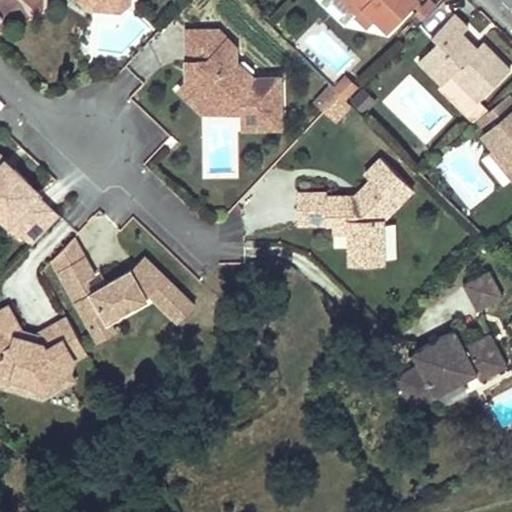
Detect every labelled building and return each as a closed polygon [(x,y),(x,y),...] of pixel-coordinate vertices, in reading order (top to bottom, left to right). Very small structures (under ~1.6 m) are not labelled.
[(338,0),(353,14),(358,9),(386,34),(418,1),(416,0),(338,0)] [(436,41),(416,59),(440,84),(438,86),(472,121),(475,119),(478,116),(486,110),(478,101),(511,69),(484,42),(478,47),(472,53),(457,38),(463,32),(469,26),(453,10),(429,34),(436,41)] [(185,84),(179,89),(190,100),(238,97),(241,99),(241,109),(242,125),(279,123),(278,75),(259,76),(244,77),(233,67),(232,50),(232,45),(215,29),(183,31),(184,63),(190,62),(191,77),(185,84)] [(478,47),(463,32),(457,38),(472,53),(478,47)] [(244,77),(259,76),(232,50),(233,67),(244,77)] [(355,89),(358,86),(347,76),(334,89),(337,92),(345,100),(355,89)] [(367,102),(355,89),(345,100),(357,112),(367,102)] [(511,96),(508,92),(486,110),(478,116),(475,119),(485,130),(483,132),(496,148),(511,168),(511,96)] [(238,97),(190,100),(202,110),(241,109),(241,99),(238,97)] [(511,168),(496,148),(489,154),(511,182),(511,168)] [(0,211),(11,221),(12,219),(34,240),(60,213),(37,193),(40,189),(0,151),(0,211)] [(341,197),(341,195),(341,194),(340,193),(340,192),(339,190),(338,190),(337,189),(335,189),(318,189),(318,185),(288,185),(287,216),(323,217),(322,225),(339,225),(348,235),(348,257),(371,258),(373,214),(404,185),(373,153),(356,169),(362,175),(348,187),(348,197),(341,197)] [(338,257),(348,257),(348,235),(339,225),(338,257)] [(70,240),(49,263),(56,273),(81,259),(70,240)] [(141,258),(128,272),(133,281),(153,269),(141,258)] [(192,307),(153,269),(133,281),(128,272),(90,294),(84,283),(92,278),(81,259),(56,273),(85,324),(101,315),(105,323),(149,298),(177,324),(192,307)] [(450,280),(465,305),(490,290),(475,265),(450,280)] [(511,306),(499,315),(511,336),(511,306)] [(85,356),(65,321),(34,339),(19,335),(5,311),(0,314),(0,388),(12,382),(34,388),(41,401),(72,384),(63,368),(85,356)] [(101,315),(85,324),(96,344),(112,334),(105,323),(101,315)] [(472,374),(498,359),(480,327),(455,341),(445,325),(403,349),(410,361),(387,374),(406,406),(430,392),(429,390),(468,367),(472,374)] [(12,382),(0,388),(0,389),(41,401),(34,388),(12,382)]
